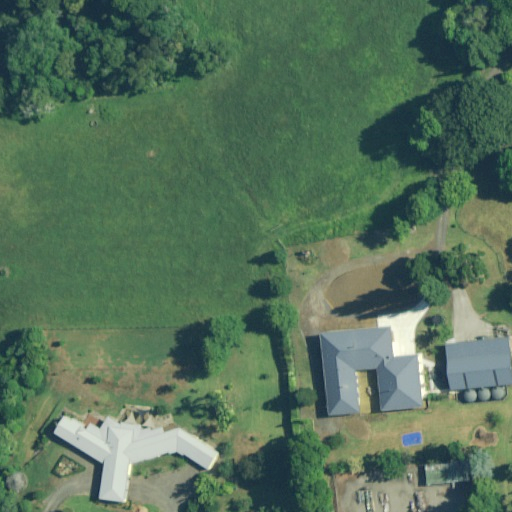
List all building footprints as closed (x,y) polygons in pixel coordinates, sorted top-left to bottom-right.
[(469,0),(459,22),(478,31),(484,19),(492,23),(497,12),(489,8),(492,1),(489,0),(469,0)] [(382,412),(421,408),(416,355),(394,357),(391,327),(321,333),(328,416),(358,414),(355,371),(378,369),(382,412)] [(511,360),(509,336),(445,343),(450,391),(511,383),(511,360)] [(503,386),(464,391),(465,403),(504,398),(503,386)] [(142,429),(141,424),(122,423),(108,416),(100,429),(91,423),(88,428),(66,415),(55,434),(104,464),(100,500),(125,502),(129,465),(177,450),(208,470),(219,453),(180,428),(166,433),(164,426),(152,430),(150,426),(142,429)] [(465,459),(425,464),(427,486),(468,481),(465,459)]
